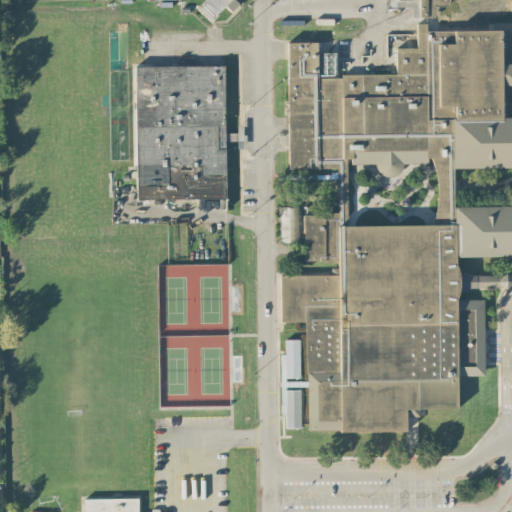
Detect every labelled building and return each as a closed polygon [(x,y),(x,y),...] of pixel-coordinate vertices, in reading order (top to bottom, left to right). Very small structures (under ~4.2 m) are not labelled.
[(238,3),(234,0),(203,0),(199,5),(213,18),(224,6),(230,11),(238,3)] [(328,439),(485,386),(482,304),(460,295),(500,281),(511,278),(511,206),(446,208),(466,158),(511,175),(511,20),(442,22),(450,0),(413,0),(418,14),(392,82),(285,40),(289,169),(338,167),(339,214),(302,215),(304,259),(336,258),(336,273),(273,275),(328,439)] [(225,198),(223,64),(134,65),(136,199),(225,198)] [(297,243),(298,207),(279,206),(278,242),(297,243)] [(286,389),(285,427),(299,427),(300,389),(286,389)] [(137,511),(137,497),(83,498),(83,511),(137,511)]
